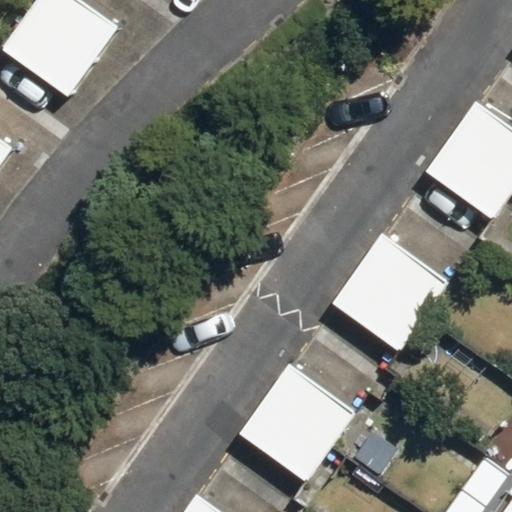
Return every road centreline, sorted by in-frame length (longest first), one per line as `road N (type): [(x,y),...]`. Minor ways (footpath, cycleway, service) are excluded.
road 1 (residential): [(85,511),(452,0)]
road 2 (residential): [(230,0),(0,268)]
